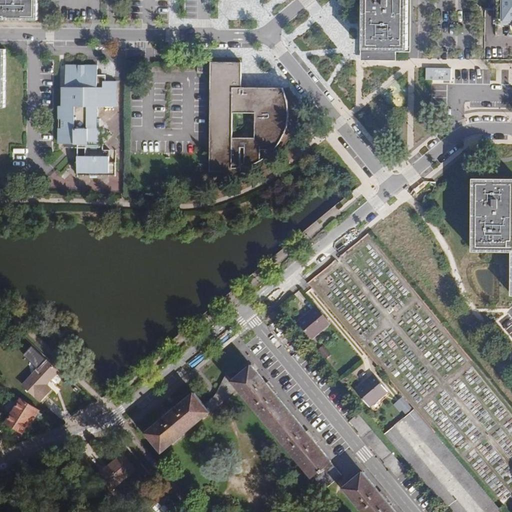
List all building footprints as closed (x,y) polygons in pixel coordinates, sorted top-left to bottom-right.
[(0,0),(0,14),(39,15),(39,0),(0,0)] [(407,0),(363,0),(363,43),(363,48),(369,48),(369,57),(377,57),(377,61),(395,61),(394,49),(407,49),(407,0)] [(511,0),(484,0),(484,9),(499,9),(499,22),(511,22),(511,0)] [(212,62),(211,171),(241,171),(242,147),(246,147),(246,158),(261,158),(261,149),(271,149),(275,144),(279,139),(282,133),(284,127),(286,119),(286,108),(285,98),(283,92),(280,87),(269,87),(269,90),(242,90),(242,85),(242,62),(234,62),(212,62)] [(107,66),(65,66),(65,88),(62,88),(62,106),(59,106),(59,119),(62,120),(62,144),(65,144),(65,148),(77,148),(77,144),(89,144),(89,155),(77,155),(77,159),(74,161),(76,163),(77,175),(78,176),(88,176),(88,178),(98,178),(98,176),(115,176),(115,163),(108,163),(108,150),(103,150),(100,149),(100,144),(100,119),(96,119),(96,107),(115,107),(115,82),(107,82),(107,66)] [(451,81),(451,69),(426,68),(426,80),(451,81)] [(511,180),(474,180),(473,253),(511,254),(511,298),(511,297),(511,180)] [(331,328),(316,310),(299,325),(313,343),(331,328)] [(60,370),(48,358),(24,385),(41,401),(52,389),(46,384),(60,370)] [(237,377),(230,383),(226,378),(218,396),(224,404),(238,392),(309,480),(312,478),(329,464),(249,368),(237,377)] [(382,390),(367,372),(350,387),(364,404),(382,390)] [(204,407),(194,394),(143,434),(160,455),(218,408),(213,401),(204,407)] [(224,404),(218,396),(213,401),(218,408),(224,404)] [(404,416),(413,409),(403,397),(394,403),(404,416)] [(39,411),(21,399),(6,422),(23,433),(32,419),(34,420),(39,411)] [(347,422),(394,478),(402,471),(355,415),(347,422)] [(501,511),(432,436),(423,444),(484,511),(501,511)] [(465,511),(413,453),(404,462),(447,511),(465,511)] [(136,470),(123,454),(108,466),(101,472),(99,473),(112,489),(136,470)] [(108,466),(106,464),(99,470),(101,472),(108,466)] [(341,478),(329,464),(312,478),(324,492),(341,478)] [(393,511),(361,474),(351,482),(342,489),(360,511),(393,511)] [(153,511),(165,501),(162,497),(146,511),(153,511)] [(178,507),(173,502),(169,505),(174,511),(178,507)]
